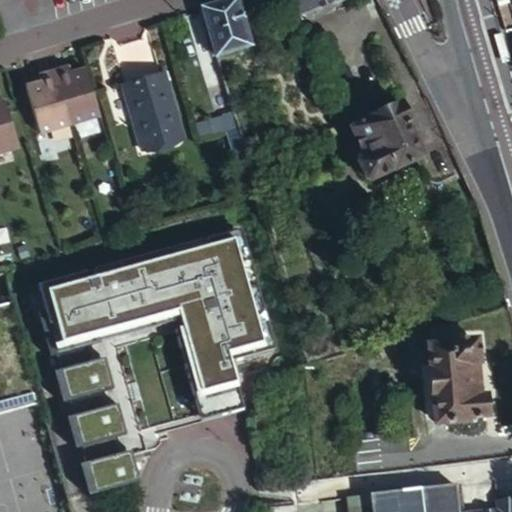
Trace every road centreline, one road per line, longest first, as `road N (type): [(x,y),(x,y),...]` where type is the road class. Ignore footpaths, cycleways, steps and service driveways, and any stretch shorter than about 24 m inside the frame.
road 1 (residential): [(158,0),(0,47)]
road 2 (residential): [(235,511),(236,475),(225,461),(192,453),(168,468),(158,511)]
road 3 (residential): [(397,0),(482,118)]
road 4 (secondary): [(447,0),(482,118)]
